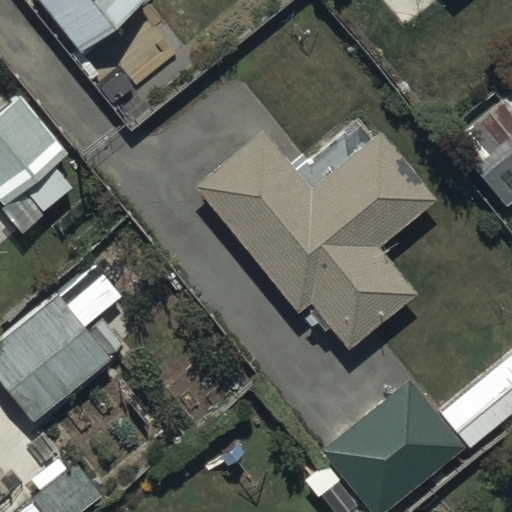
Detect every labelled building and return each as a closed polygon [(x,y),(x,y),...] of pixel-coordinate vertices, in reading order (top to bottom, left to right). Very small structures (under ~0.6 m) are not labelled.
[(34,0),(75,49),(136,0),(34,0)] [(511,86),(448,137),(501,203),(511,194),(511,86)] [(62,150),(15,92),(0,104),(0,201),(19,186),(40,212),(71,187),(49,160),(62,150)] [(434,206),(375,137),(305,196),(255,137),(189,192),(295,318),(307,308),(313,316),(308,320),(324,340),(330,335),(347,354),(413,298),(376,255),(434,206)] [(73,289),(0,345),(0,385),(33,427),(125,355),(73,289)] [(383,511),(462,445),(404,377),(318,450),(363,504),(353,511),(383,511)] [(41,511),(64,511),(104,481),(75,443),(21,486),(41,511)]
